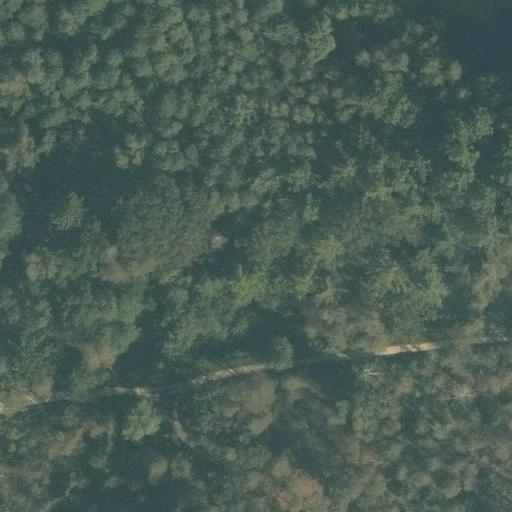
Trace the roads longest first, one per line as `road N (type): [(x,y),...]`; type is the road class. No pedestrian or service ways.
road 1 (track): [(159,391),(268,367),(511,335)]
road 2 (track): [(0,404),(159,391)]
road 3 (track): [(222,511),(159,391)]
